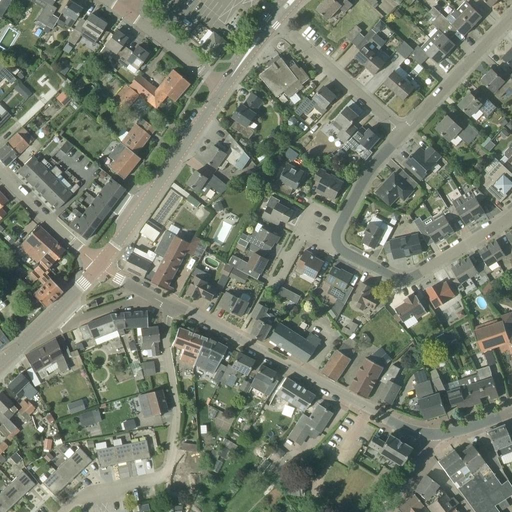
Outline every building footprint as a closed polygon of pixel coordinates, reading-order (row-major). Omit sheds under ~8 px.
[(0,0),(0,15),(2,17),(12,1),(10,0),(0,0)] [(43,30),(53,15),(57,8),(52,5),(55,0),(42,0),(47,3),(43,9),(36,20),(39,22),(37,26),(43,30)] [(340,0),(338,2),(335,0),(326,0),(323,4),(322,3),(318,7),(319,8),(317,10),(328,20),(340,8),(344,13),(352,5),(346,0),(340,0)] [(469,0),(464,0),(466,1),(457,11),(456,10),(473,27),(482,17),(470,6),(467,3),(469,0)] [(74,21),(82,9),(69,1),(62,12),(69,17),(64,24),(70,27),(74,21)] [(450,22),(441,14),(434,7),(430,12),(437,18),(436,19),(445,27),(450,22)] [(402,15),(397,10),(393,15),(398,20),(402,15)] [(464,36),(473,27),(456,10),(452,15),(457,20),(452,25),(464,36)] [(99,18),(98,19),(91,14),(79,32),(74,29),(67,41),(74,46),(81,36),(94,45),(99,37),(98,37),(106,24),(105,23),(106,22),(105,20),(101,17),(99,18)] [(48,34),(51,29),(52,30),(59,18),(53,15),(43,30),(43,31),(48,34)] [(441,31),(445,27),(436,19),(432,24),(439,30),(430,39),(446,55),(456,45),(441,31)] [(372,30),(377,34),(379,31),(381,32),(384,29),(387,25),(381,20),(378,22),(375,26),(375,27),(372,30)] [(351,42),(362,30),(356,25),(345,37),(351,42)] [(382,47),(372,39),(376,34),(371,29),(364,38),(363,39),(356,47),(361,51),(355,57),(365,66),(382,47)] [(118,62),(126,51),(121,47),(127,39),(117,31),(105,46),(113,51),(110,56),(118,62)] [(203,47),(215,57),(226,43),(213,34),(203,47)] [(446,55),(430,39),(429,39),(421,48),(418,46),(413,50),(425,61),(429,56),(437,64),(446,55)] [(401,55),(409,46),(404,42),(396,51),(401,55)] [(144,48),(142,50),(138,46),(131,55),(126,51),(118,62),(126,68),(129,64),(137,69),(144,60),(146,62),(152,54),(144,48)] [(409,55),(413,50),(409,46),(401,55),(405,59),(409,55)] [(385,63),(376,54),(382,47),(365,66),(375,75),(385,63)] [(511,48),(503,58),(511,65),(511,48)] [(420,66),(425,61),(413,50),(409,55),(420,66)] [(284,92),(290,99),(304,87),(302,84),(310,78),(301,67),(300,69),(295,64),(290,68),(281,58),(275,63),(274,62),(272,64),(272,65),(259,75),(276,97),(284,92)] [(69,69),(62,64),(58,71),(65,76),(69,69)] [(148,101),(156,108),(167,95),(175,102),(189,85),(173,70),(148,101)] [(415,89),(409,84),(414,79),(418,74),(413,70),(405,80),(394,92),(404,101),(415,89)] [(511,78),(510,76),(505,81),(492,70),(482,81),(500,98),(510,87),(511,88),(511,78)] [(394,92),(405,80),(395,71),(384,83),(394,92)] [(129,86),(134,90),(143,79),(139,75),(129,86)] [(124,113),(139,96),(129,87),(129,88),(125,85),(117,94),(120,97),(114,104),(124,113)] [(33,94),(24,86),(18,92),(27,100),(33,94)] [(336,96),(325,86),(311,101),(307,97),(298,107),(307,115),(318,103),(325,108),(336,96)] [(63,91),(56,98),(65,107),(72,99),(63,91)] [(254,131),(248,127),(256,114),(254,113),(263,101),(252,93),(244,106),(242,105),(233,117),(236,119),(232,127),(240,132),(249,138),(254,131)] [(482,104),(474,97),(470,93),(459,105),(471,116),(478,108),(487,117),(497,107),(487,98),(482,104)] [(288,101),(284,94),(279,98),(284,104),(288,101)] [(357,129),(352,124),(359,117),(348,107),(332,124),(341,132),(338,136),(345,143),(357,129)] [(6,111),(1,116),(0,114),(0,127),(11,116),(6,111)] [(436,129),(450,142),(457,135),(468,145),(479,134),(470,125),(464,131),(448,116),(436,129)] [(122,144),(136,155),(155,129),(141,118),(122,144)] [(295,118),(291,118),(289,121),(289,125),(292,127),(296,127),(298,124),(298,120),(295,118)] [(502,127),(508,123),(505,118),(499,122),(502,127)] [(349,142),(358,149),(365,155),(380,138),(369,129),(367,132),(362,128),(349,142)] [(509,134),(504,129),(499,134),(504,139),(509,134)] [(0,155),(0,160),(9,170),(32,149),(31,148),(36,143),(26,132),(10,147),(10,146),(0,155)] [(217,169),(224,159),(235,166),(242,171),(250,158),(244,151),(230,134),(224,143),(231,148),(227,154),(214,146),(204,160),(217,169)] [(267,141),(274,148),(281,142),(274,135),(267,141)] [(492,139),(489,137),(481,146),(483,149),(492,139)] [(66,155),(73,146),(67,141),(59,149),(66,155)] [(110,168),(123,179),(140,159),(126,148),(121,145),(122,144),(118,141),(109,152),(110,153),(117,159),(110,168)] [(410,157),(403,164),(421,181),(428,174),(427,172),(430,169),(430,170),(437,163),(436,162),(442,156),(431,146),(425,152),(420,147),(413,155),(415,156),(412,159),(410,157)] [(341,161),(342,162),(344,159),(343,158),(347,154),(341,149),(335,156),(341,161)] [(257,158),(260,161),(266,157),(267,157),(270,155),(265,151),(263,152),(263,153),(257,158)] [(34,156),(18,172),(28,182),(43,167),(43,166),(47,162),(44,159),(40,162),(34,156)] [(511,176),(511,173),(499,162),(496,158),(489,165),(493,169),(487,175),(494,181),(486,189),(489,191),(489,192),(501,203),(508,195),(506,194),(511,186),(511,182),(509,180),(511,176)] [(299,182),(304,172),(288,164),(279,180),(277,179),(273,187),(290,195),(294,188),(297,190),(300,183),(299,182)] [(449,173),(454,168),(449,164),(445,169),(449,173)] [(37,191),(59,169),(56,166),(49,173),(43,167),(28,182),(37,191)] [(56,179),(62,173),(59,169),(37,191),(47,201),(62,186),(56,179)] [(320,169),(314,179),(320,182),(316,191),(323,195),(323,194),(335,200),(345,180),(345,179),(342,185),(333,180),(335,177),(320,169)] [(230,188),(223,182),(214,174),(209,180),(196,171),(188,184),(205,196),(211,187),(217,191),(221,194),(230,188)] [(405,183),(398,176),(395,173),(376,193),(390,205),(399,195),(404,200),(413,190),(419,184),(410,177),(405,183)] [(117,199),(125,189),(111,178),(103,188),(117,199)] [(57,210),(80,187),(76,184),(68,192),(62,186),(47,201),(57,210)] [(110,209),(117,199),(103,188),(95,199),(110,209)] [(466,203),(476,220),(486,214),(479,203),(487,198),(478,189),(472,192),(476,197),(466,203)] [(1,208),(8,202),(0,192),(0,220),(6,215),(1,208)] [(188,193),(184,198),(195,208),(199,203),(188,193)] [(294,211),(279,203),(281,201),(272,196),(266,206),(268,207),(263,217),(278,226),(281,220),(288,223),(294,211)] [(102,220),(110,209),(95,199),(88,209),(102,220)] [(214,205),(216,210),(223,207),(221,202),(214,205)] [(466,226),(476,220),(466,203),(457,209),(454,205),(448,208),(455,219),(460,216),(466,226)] [(433,217),(435,222),(445,238),(455,233),(449,223),(455,219),(448,208),(442,212),(433,217)] [(77,217),(94,230),(102,220),(88,209),(83,215),(74,209),(72,212),(75,215),(75,216),(76,217),(77,217)] [(391,218),(397,221),(400,215),(394,212),(391,218)] [(86,240),(94,230),(77,217),(76,217),(69,227),(86,240)] [(430,234),(436,244),(445,238),(435,222),(426,227),(420,217),(414,221),(424,238),(430,234)] [(142,233),(143,233),(149,237),(147,239),(153,244),(163,230),(149,220),(147,224),(142,230),(142,231),(141,232),(142,233)] [(380,227),(370,223),(364,234),(366,235),(362,242),(375,249),(378,243),(384,246),(394,228),(383,222),(380,227)] [(170,224),(166,231),(175,235),(178,228),(170,224)] [(270,232),(271,230),(263,225),(259,233),(254,231),(252,236),(249,234),(248,236),(243,233),(240,238),(249,242),(260,248),(263,242),(273,247),(275,242),(277,243),(280,237),(270,232)] [(40,261),(57,243),(38,226),(19,247),(39,264),(39,262),(40,261)] [(152,283),(177,237),(167,231),(156,253),(150,250),(148,254),(136,248),(125,269),(152,283)] [(168,286),(169,285),(187,250),(194,254),(198,247),(201,240),(196,237),(197,235),(195,234),(190,243),(191,243),(191,244),(177,237),(152,283),(172,293),(174,289),(168,286)] [(395,259),(422,253),(418,235),(391,241),(395,259)] [(246,248),(249,242),(240,238),(238,243),(246,248)] [(201,240),(198,247),(194,254),(201,258),(208,244),(201,240)] [(511,259),(511,254),(507,247),(503,250),(497,241),(488,246),(497,261),(506,256),(509,261),(511,259)] [(49,268),(65,251),(57,243),(40,261),(39,262),(39,264),(39,265),(32,272),(39,280),(47,274),(51,270),(49,268)] [(489,267),(497,261),(488,246),(479,252),(485,261),(480,264),(487,275),(492,272),(489,267)] [(324,262),(317,258),(311,255),(312,254),(306,250),(294,271),(301,275),(303,272),(316,279),(324,262)] [(249,264),(242,260),(233,255),(228,264),(234,267),(240,270),(254,278),(255,277),(253,276),(256,271),(261,274),(268,260),(254,253),(249,264)] [(487,275),(480,264),(475,267),(470,257),(461,263),(470,278),(479,273),(482,278),(487,275)] [(461,284),(470,278),(461,263),(452,268),(458,278),(453,281),(459,292),(464,289),(461,284)] [(234,267),(227,264),(221,274),(228,278),(234,267)] [(236,278),(240,270),(234,267),(229,277),(235,280),(235,279),(236,278)] [(354,288),(348,285),(353,275),(341,269),(341,270),(334,267),(325,282),(331,285),(327,293),(337,298),(336,300),(345,305),(354,288)] [(46,275),(47,274),(39,280),(32,272),(25,278),(31,285),(37,279),(39,281),(43,286),(33,295),(45,308),(63,292),(46,275)] [(196,276),(187,293),(198,299),(201,295),(211,301),(217,289),(207,283),(207,282),(196,276)] [(480,287),(485,296),(498,289),(494,280),(480,287)] [(431,297),(429,298),(436,309),(450,300),(449,300),(455,296),(446,282),(441,286),(439,283),(427,291),(431,297)] [(374,310),(378,312),(384,306),(388,299),(382,296),(380,298),(370,293),(373,288),(362,283),(354,299),(359,302),(356,307),(363,311),(366,306),(374,310)] [(290,300),(294,293),(282,287),(278,294),(290,300)] [(243,294),(241,298),(240,298),(240,299),(227,292),(219,306),(233,314),(233,313),(242,317),(251,298),(250,296),(245,293),(243,294)] [(399,322),(402,320),(403,322),(414,315),(416,319),(427,313),(425,309),(417,296),(415,297),(413,293),(404,299),(406,303),(395,309),(398,313),(393,316),(399,322)] [(304,300),(308,304),(314,299),(310,295),(304,300)] [(289,300),(286,307),(290,309),(296,304),(289,300)] [(270,316),(267,313),(269,308),(258,303),(251,316),(257,320),(254,326),(255,327),(251,335),(263,341),(272,324),(278,319),(272,314),(270,316)] [(328,312),(334,319),(339,315),(335,308),(334,307),(328,312)] [(148,327),(147,311),(123,313),(125,328),(140,327),(141,333),(149,332),(148,327)] [(510,341),(511,340),(511,311),(501,315),(503,321),(510,341)] [(123,329),(125,328),(123,313),(111,315),(119,337),(120,336),(125,334),(123,329)] [(95,339),(98,345),(119,337),(111,315),(87,324),(79,327),(85,340),(92,337),(93,340),(95,339)] [(511,340),(510,341),(503,321),(474,331),(481,351),(508,342),(511,353),(511,340)] [(306,340),(299,335),(280,323),(270,339),(307,363),(321,340),(311,333),(306,340)] [(354,333),(357,327),(349,323),(347,328),(344,326),(342,331),(351,336),(353,332),(354,333)] [(149,332),(141,333),(141,336),(142,343),(140,343),(141,344),(141,346),(142,351),(147,350),(149,358),(152,357),(153,357),(159,356),(157,342),(160,341),(158,327),(148,328),(148,327),(149,332)] [(195,365),(205,337),(179,328),(172,345),(184,349),(180,360),(195,365)] [(0,348),(8,342),(0,330),(0,348)] [(441,346),(448,343),(444,334),(437,338),(441,346)] [(227,348),(213,340),(205,337),(195,365),(200,366),(213,375),(227,348)] [(25,355),(25,356),(34,373),(37,371),(42,379),(48,375),(43,367),(55,360),(61,373),(68,370),(56,338),(25,355)] [(76,345),(78,352),(84,349),(82,343),(76,345)] [(351,358),(348,356),(352,349),(344,343),(338,350),(337,349),(322,373),(336,382),(351,358)] [(416,350),(411,346),(406,353),(412,357),(416,350)] [(350,389),(367,399),(384,367),(392,359),(382,347),(369,359),(367,358),(350,389)] [(492,350),(485,353),(489,366),(497,363),(492,350)] [(247,375),(254,361),(239,354),(232,367),(228,365),(226,367),(219,381),(225,385),(230,374),(238,378),(241,372),(247,375)] [(143,363),(145,376),(154,375),(153,362),(143,363)] [(219,381),(226,367),(221,364),(213,378),(219,381)] [(269,385),(275,373),(261,365),(251,385),(250,386),(269,396),(273,387),(269,385)] [(387,385),(380,398),(382,399),(382,401),(386,403),(388,402),(392,404),(401,387),(394,383),(401,369),(393,365),(379,381),(387,385)] [(476,370),(478,374),(485,396),(490,395),(491,400),(499,397),(489,366),(476,370)] [(439,393),(440,393),(446,389),(436,369),(429,373),(435,385),(439,393)] [(21,400),(34,387),(28,381),(21,374),(8,386),(21,400)] [(480,398),(485,396),(478,374),(459,380),(462,388),(463,393),(467,407),(482,402),(480,398)] [(304,412),(315,396),(286,378),(275,394),(287,402),(288,401),(304,412)] [(459,410),(467,407),(463,393),(462,388),(459,380),(458,380),(461,388),(448,392),(452,406),(457,405),(459,410)] [(247,393),(250,386),(251,385),(243,381),(239,389),(247,393)] [(435,385),(432,386),(430,381),(415,386),(419,400),(425,420),(447,413),(440,393),(439,393),(435,385)] [(144,418),(167,411),(162,390),(138,397),(142,410),(144,418)] [(17,428),(8,419),(18,410),(12,404),(1,392),(0,393),(0,411),(3,415),(0,417),(0,421),(3,424),(12,433),(17,428)] [(22,408),(28,414),(34,409),(28,403),(22,408)] [(319,432),(320,432),(332,414),(318,405),(309,419),(303,415),(296,426),(288,438),(301,446),(308,435),(315,440),(319,432)] [(24,418),(28,414),(22,408),(18,412),(24,418)] [(85,426),(101,421),(97,409),(81,414),(81,415),(77,416),(78,420),(79,420),(82,426),(84,425),(85,426)] [(54,420),(51,415),(46,418),(49,423),(54,420)] [(0,430),(6,438),(12,433),(3,424),(0,426),(0,430)] [(511,442),(511,443),(505,430),(503,425),(487,432),(494,451),(495,451),(498,458),(511,451),(511,442)] [(378,453),(400,466),(411,448),(389,435),(385,443),(374,437),(363,454),(369,457),(374,449),(379,452),(378,453)] [(221,444),(233,452),(237,446),(224,438),(221,444)] [(50,450),(52,441),(52,440),(45,439),(44,449),(50,450)] [(130,444),(133,461),(150,458),(147,440),(130,444)] [(0,449),(2,452),(3,452),(8,447),(4,442),(0,445),(0,449)] [(180,450),(188,451),(189,444),(181,443),(180,450)] [(68,449),(64,444),(59,448),(63,453),(68,449)] [(116,464),(133,461),(130,444),(113,447),(116,464)] [(493,474),(484,462),(471,445),(457,455),(474,477),(478,474),(483,481),(493,474)] [(222,446),(217,454),(226,460),(231,452),(222,446)] [(100,468),(116,464),(113,447),(96,451),(100,468)] [(67,460),(80,472),(92,461),(80,448),(67,460)] [(210,457),(214,459),(218,452),(212,449),(209,456),(210,457)] [(474,477),(457,455),(454,450),(437,462),(454,483),(474,511),(498,511),(494,506),(511,494),(511,486),(507,480),(501,484),(493,474),(483,481),(478,474),(474,477)] [(10,458),(17,465),(22,459),(16,452),(10,458)] [(53,458),(49,453),(43,458),(48,463),(53,458)] [(261,465),(266,469),(271,463),(265,459),(261,465)] [(67,484),(80,472),(67,460),(55,471),(67,484)] [(290,471),(286,467),(273,482),(277,486),(290,471)] [(187,469),(177,468),(176,478),(186,479),(187,469)] [(10,483),(23,496),(35,484),(23,471),(10,483)] [(55,496),(67,484),(55,471),(42,483),(55,496)] [(437,487),(438,484),(426,475),(414,491),(425,499),(423,502),(431,511),(445,511),(455,506),(445,494),(437,487)] [(0,496),(11,508),(23,496),(10,483),(0,492),(0,496)] [(271,506),(284,495),(280,490),(267,501),(271,506)] [(399,511),(428,511),(414,494),(397,508),(399,511)] [(0,511),(5,511),(11,508),(0,496),(0,511)] [(495,506),(499,511),(509,505),(505,499),(495,506)]
